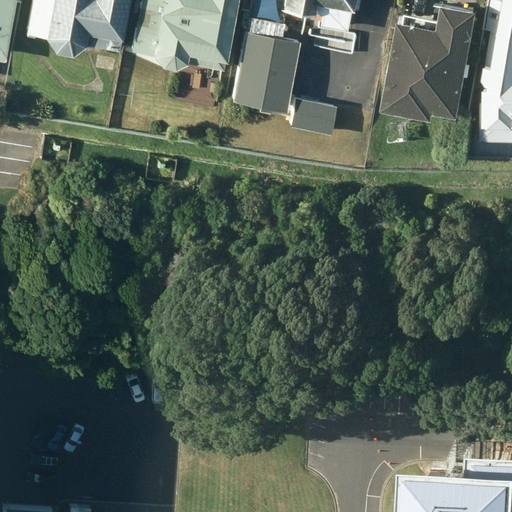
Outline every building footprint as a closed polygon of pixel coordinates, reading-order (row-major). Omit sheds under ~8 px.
[(0,0),(0,50),(7,52),(15,0),(0,0)] [(32,0),(28,25),(48,29),(57,42),(74,45),(87,35),(122,43),(129,0),(32,0)] [(230,53),(239,0),(138,0),(131,43),(157,48),(166,59),(178,61),(190,56),(225,63),(226,53),(230,53)] [(338,0),(356,3),(356,0),(285,0),(285,3),(317,8),(318,0),(338,0)] [(445,101),(468,105),(486,2),(475,0),(450,0),(448,15),(408,8),(392,99),(444,108),(445,101)] [(487,97),(486,97),(486,135),(511,135),(511,0),(493,0),(479,72),(492,75),(487,97)] [(297,43),(247,34),(236,96),(286,105),(297,43)] [(330,130),(336,102),(295,95),(290,123),(330,130)] [(511,511),(511,433),(490,432),(490,443),(414,432),(409,511),(511,511)] [(53,511),(54,503),(10,500),(9,511),(53,511)]
